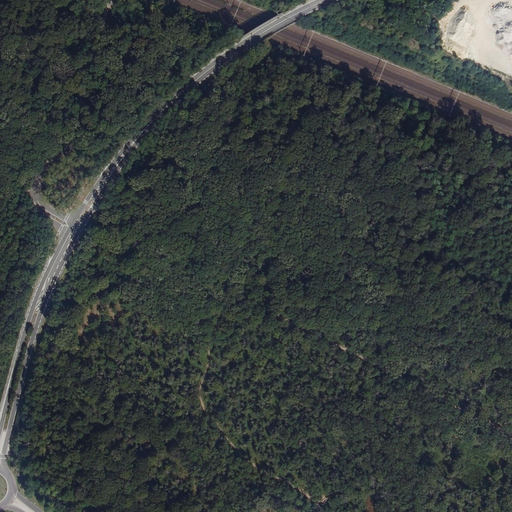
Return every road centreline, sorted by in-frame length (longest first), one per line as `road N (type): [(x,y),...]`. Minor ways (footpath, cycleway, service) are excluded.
road 1 (unclassified): [(71,224),(39,200),(38,185),(71,143),(114,0)]
road 2 (tertiary): [(7,473),(3,456),(26,357),(78,232)]
road 3 (tertiary): [(71,224),(29,318),(0,429)]
road 4 (tertiary): [(327,0),(244,44),(155,117)]
road 5 (tertiary): [(78,232),(155,117)]
road 6 (tertiary): [(155,117),(71,224)]
